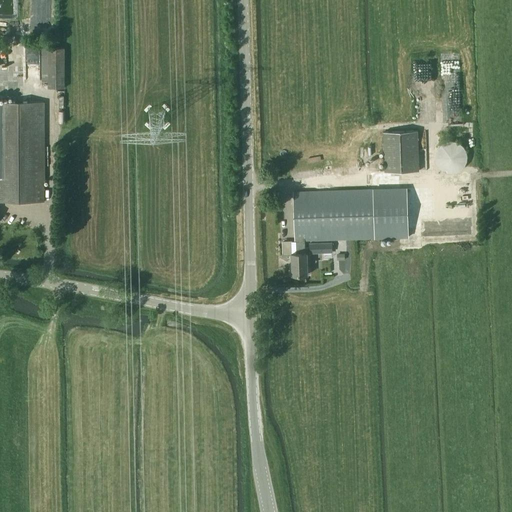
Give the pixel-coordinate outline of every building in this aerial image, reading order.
[(42,80),(48,80),(48,87),(65,87),(64,48),(41,48),(42,80)] [(0,201),(44,201),(43,101),(0,101),(0,201)] [(419,171),(418,130),(383,132),(384,172),(419,171)] [(300,178),(300,166),(292,167),(292,179),(300,178)] [(291,240),(282,240),(282,253),(291,253),(292,275),(308,275),(307,252),(332,251),(332,242),(309,243),(309,246),(305,247),(305,240),(408,237),(407,188),(293,191),(295,240),(291,241),(291,240)]
